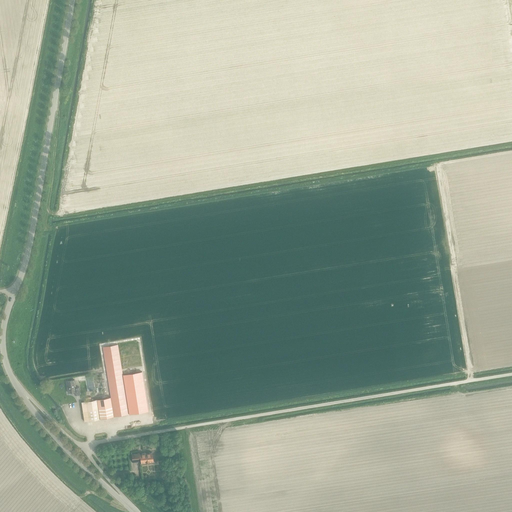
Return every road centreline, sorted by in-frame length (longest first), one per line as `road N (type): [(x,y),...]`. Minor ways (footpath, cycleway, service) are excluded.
road 1 (track): [(112,439),(511,374)]
road 2 (tertiary): [(14,383),(2,332),(29,247),(72,0)]
road 3 (tertiary): [(131,508),(61,444),(14,383)]
road 4 (track): [(52,230),(45,222),(54,100)]
